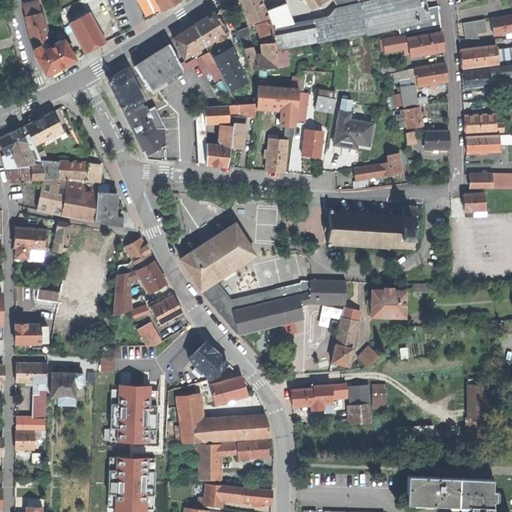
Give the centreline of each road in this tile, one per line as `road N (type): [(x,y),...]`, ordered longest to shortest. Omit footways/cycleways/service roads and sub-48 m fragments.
road 1 (residential): [(444,0),(457,178),(451,188),(333,199),(318,183),(303,181),(128,173)]
road 2 (residential): [(282,511),(276,411),(191,302),(128,173)]
road 3 (unknown): [(265,391),(362,373),(421,402),(450,393)]
road 4 (residential): [(0,201),(9,207),(10,361)]
road 5 (residential): [(10,361),(8,511)]
road 6 (secondary): [(196,8),(84,77)]
